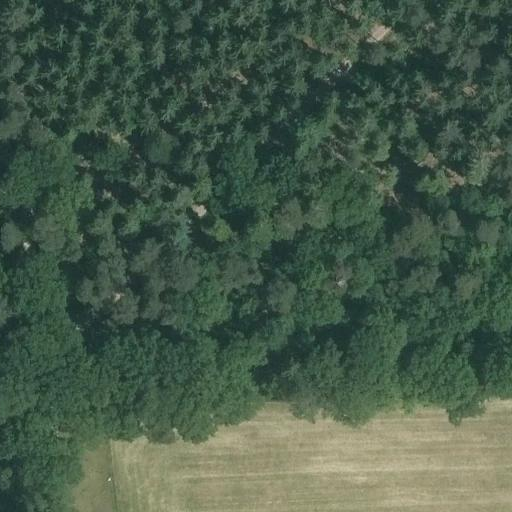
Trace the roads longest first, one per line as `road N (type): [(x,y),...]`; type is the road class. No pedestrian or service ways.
road 1 (track): [(147,259),(420,0)]
road 2 (track): [(33,376),(147,259)]
road 3 (track): [(31,511),(22,407),(33,376)]
